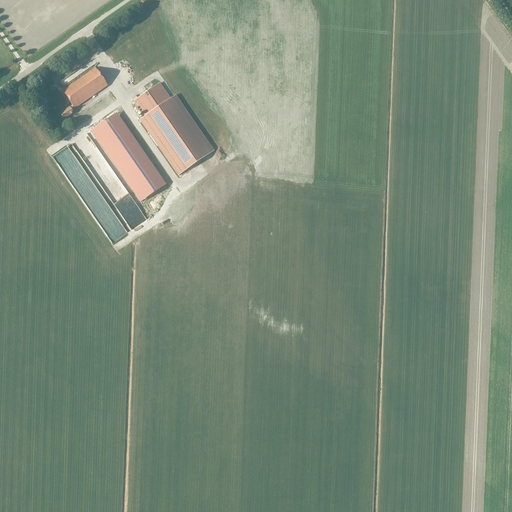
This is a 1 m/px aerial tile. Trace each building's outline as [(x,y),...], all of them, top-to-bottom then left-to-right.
[(120,75),(127,73),(123,60),(114,63),(114,66),(112,66),(113,68),(117,66),(119,72),(120,75)] [(72,111),(107,86),(95,68),(62,91),(73,105),(69,108),(60,114),(64,120),(73,113),(72,111)] [(140,120),(179,175),(213,152),(174,96),(170,99),(160,83),(133,101),(144,117),(140,120)] [(118,113),(93,130),(142,201),(167,184),(118,113)] [(133,211),(138,219),(153,209),(148,201),(133,211)]
